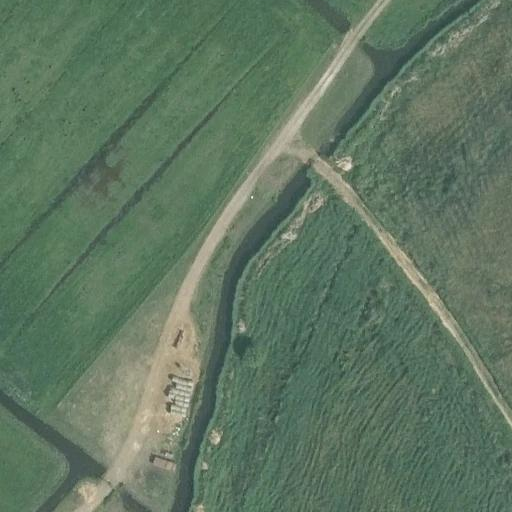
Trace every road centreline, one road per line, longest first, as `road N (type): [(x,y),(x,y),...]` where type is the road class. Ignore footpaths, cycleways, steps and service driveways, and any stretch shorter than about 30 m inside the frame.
road 1 (track): [(384,0),(233,212),(191,289),(120,475),(81,511)]
road 2 (track): [(511,423),(474,356),(338,185),(286,141)]
